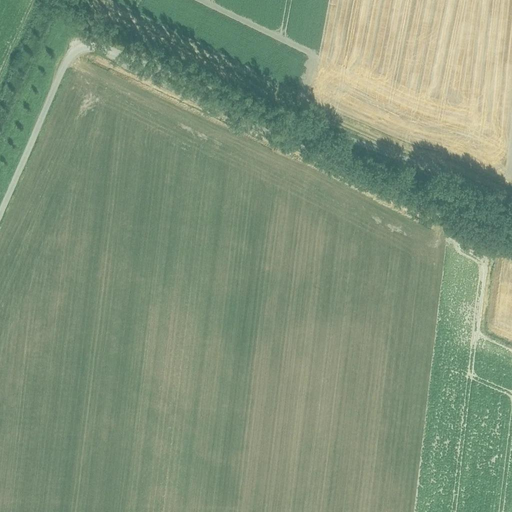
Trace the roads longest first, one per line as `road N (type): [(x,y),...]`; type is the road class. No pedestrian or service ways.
road 1 (unclassified): [(0,207),(67,56),(83,48),(105,49),(511,203)]
road 2 (track): [(105,49),(511,248)]
